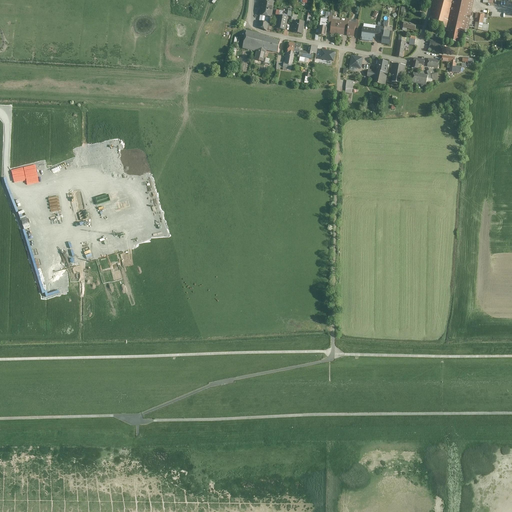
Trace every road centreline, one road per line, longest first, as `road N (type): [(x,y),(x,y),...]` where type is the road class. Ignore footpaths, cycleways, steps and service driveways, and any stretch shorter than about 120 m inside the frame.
road 1 (track): [(0,418),(511,412)]
road 2 (track): [(0,359),(511,355)]
road 3 (track): [(332,352),(131,418),(137,434)]
